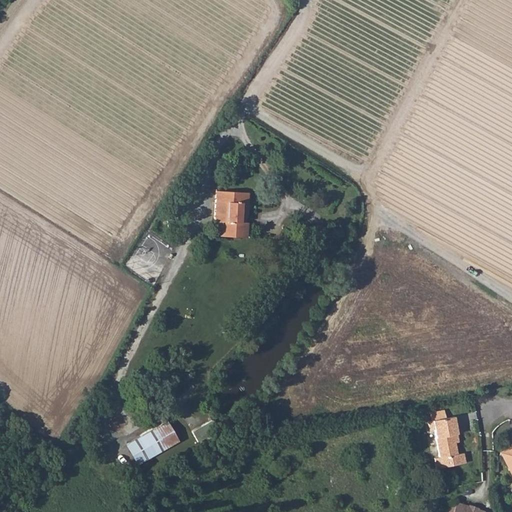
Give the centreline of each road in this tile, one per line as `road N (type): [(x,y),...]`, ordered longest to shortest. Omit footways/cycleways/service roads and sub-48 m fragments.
road 1 (track): [(304,0),(303,15),(205,169),(190,236),(113,399),(124,432)]
road 2 (track): [(246,105),(369,175),(462,0)]
